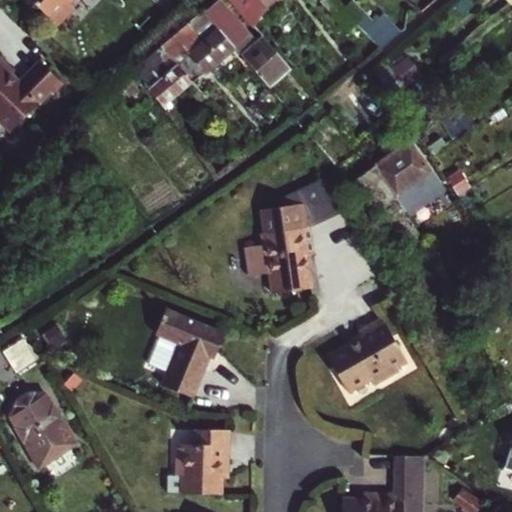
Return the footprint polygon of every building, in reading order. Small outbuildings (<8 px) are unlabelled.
[(27,0),(60,31),(76,15),(69,8),(77,0),(85,0),(89,3),(91,0),(27,0)] [(231,0),(253,23),(277,0),(231,0)] [(355,24),(331,0),(317,0),(348,30),(355,24)] [(353,1),(343,10),(380,49),(399,31),(383,14),(373,22),(353,1)] [(269,86),(291,68),(262,35),(252,44),(215,2),(202,11),(233,47),(269,86)] [(192,79),(233,47),(202,11),(201,10),(161,44),(192,79)] [(161,44),(131,68),(164,111),(173,105),(169,100),(188,83),(194,91),(199,87),(192,79),(161,44)] [(376,75),(391,94),(415,76),(408,68),(412,64),(408,59),(395,69),(391,64),(376,75)] [(0,62),(0,121),(16,137),(65,86),(45,66),(24,87),(16,79),(19,76),(2,61),(0,62)] [(199,100),(205,96),(199,88),(193,93),(199,100)] [(373,167),(407,215),(443,189),(410,142),(373,167)] [(416,248),(425,242),(422,238),(407,215),(373,167),(358,177),(404,243),(410,240),(416,248)] [(343,208),(325,176),(282,200),(286,207),(262,209),(264,232),(260,233),(262,245),(258,246),(261,275),(270,274),(271,293),(312,288),(307,255),(313,254),(309,227),(343,208)] [(361,338),(348,344),(329,357),(348,391),(370,380),(373,385),(399,371),(397,367),(424,351),(393,296),(365,312),(371,324),(357,331),(361,338)] [(161,386),(191,398),(210,350),(216,353),(224,332),(165,308),(155,334),(159,336),(148,364),(167,372),(161,386)] [(361,338),(357,331),(345,338),(348,344),(361,338)] [(17,369),(39,359),(30,336),(8,346),(17,369)] [(76,443),(46,392),(26,391),(19,396),(9,416),(39,467),(76,443)] [(222,494),(222,479),(221,464),(229,464),(230,430),(198,429),(197,443),(180,443),(179,447),(176,447),(175,473),(181,474),(181,493),(222,494)] [(453,500),(470,511),(475,511),(482,503),(461,489),(453,500)] [(375,499),(342,498),(341,511),(403,511),(403,493),(376,492),(375,499)]
